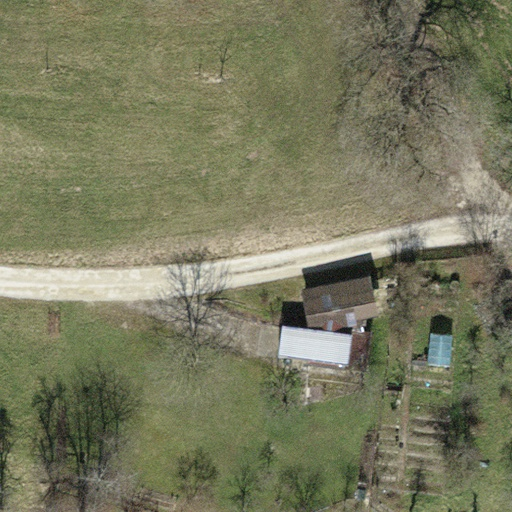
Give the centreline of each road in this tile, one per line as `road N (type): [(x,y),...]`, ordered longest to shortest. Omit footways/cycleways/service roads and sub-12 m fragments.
road 1 (residential): [(511,229),(256,279),(0,291)]
road 2 (track): [(510,229),(401,0)]
